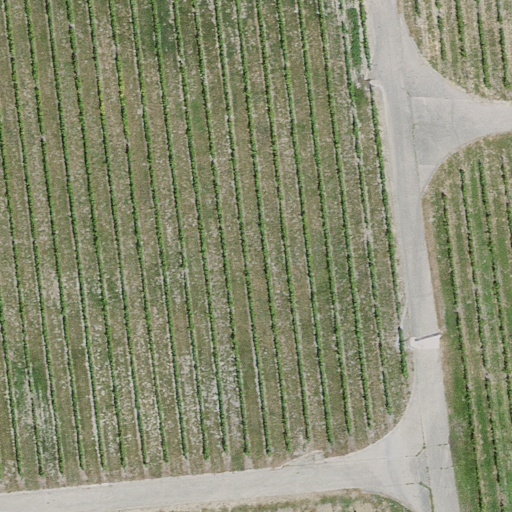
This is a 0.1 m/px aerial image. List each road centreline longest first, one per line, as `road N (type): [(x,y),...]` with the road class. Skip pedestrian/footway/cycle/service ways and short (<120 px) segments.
road 1 (track): [(446,511),(392,0)]
road 2 (track): [(439,464),(0,506)]
